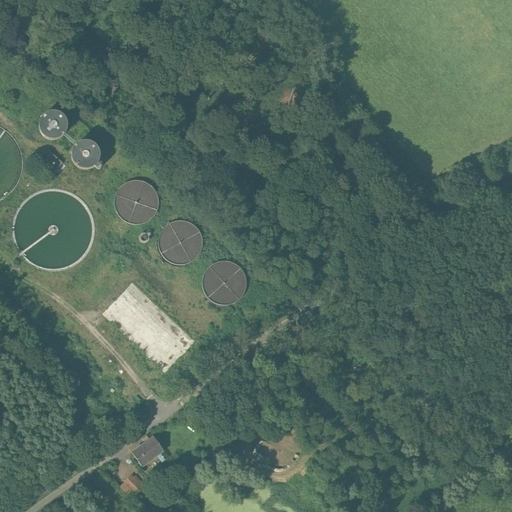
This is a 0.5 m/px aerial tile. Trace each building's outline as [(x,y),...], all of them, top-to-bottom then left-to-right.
[(57,134),(65,135),(68,102),(44,100),(42,127),(58,129),(57,134)] [(79,134),(80,156),(86,156),(86,163),(95,162),(95,155),(101,155),(100,133),(79,134)] [(47,161),(57,169),(64,161),(54,153),(47,161)] [(145,443),(131,453),(141,466),(156,456),(162,464),(169,459),(150,432),(142,438),(145,443)] [(263,446),(262,442),(260,443),(257,445),(252,449),(251,454),(255,455),(263,458),(266,463),(269,469),(281,471),(289,468),(295,461),(300,454),(293,459),(288,464),(283,468),(272,469),(269,463),(267,458),(258,454),(255,454),(255,451),(256,448),(260,446),(263,446)] [(133,477),(131,475),(123,482),(124,483),(120,487),(131,499),(145,486),(135,475),(133,477)]
